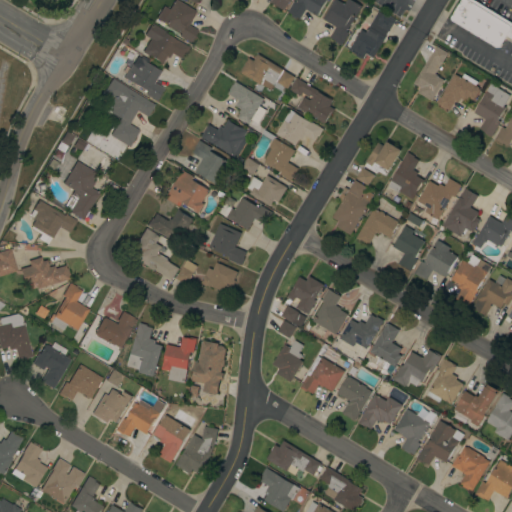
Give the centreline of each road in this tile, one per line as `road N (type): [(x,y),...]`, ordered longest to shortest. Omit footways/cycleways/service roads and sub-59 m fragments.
road 1 (residential): [(434,0),(267,278),(253,320),(235,455),(202,511)]
road 2 (residential): [(242,25),(511,181)]
road 3 (residential): [(242,25),(228,31),(99,256)]
road 4 (residential): [(293,232),(511,369)]
road 5 (residential): [(244,397),(265,402),(447,511)]
road 6 (residential): [(0,201),(26,122),(98,0)]
road 7 (residential): [(12,398),(197,511)]
road 8 (residential): [(99,256),(109,272),(163,299),(253,320)]
